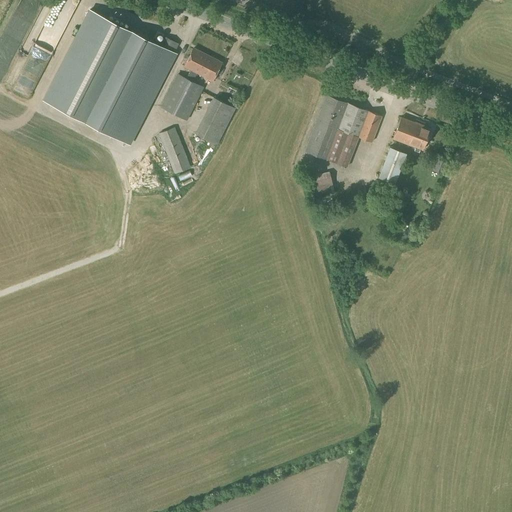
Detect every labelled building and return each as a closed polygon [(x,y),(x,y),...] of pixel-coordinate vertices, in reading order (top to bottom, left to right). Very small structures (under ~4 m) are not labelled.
[(90,11),(44,101),(96,128),(129,145),(179,46),(140,26),(136,34),(90,11)] [(178,74),(160,107),(183,119),(187,121),(204,87),(197,84),(199,80),(194,78),(197,73),(212,81),(222,62),(193,48),(184,66),(191,70),(186,78),(178,74)] [(371,104),(386,109),(390,96),(375,91),(371,104)] [(371,142),(381,116),(326,95),(305,151),(347,167),(358,137),(371,142)] [(217,145),(236,108),(213,97),(194,133),(217,145)] [(423,150),(431,129),(400,117),(392,138),(423,150)] [(174,174),(190,167),(174,127),(158,133),(174,174)] [(395,184),(406,153),(389,146),(377,177),(395,184)] [(437,157),(432,169),(443,173),(447,161),(437,157)] [(315,197),(334,192),(329,171),(309,176),(315,197)] [(398,221),(407,203),(411,195),(401,190),(396,199),(392,205),(388,215),(398,220),(398,221)]
